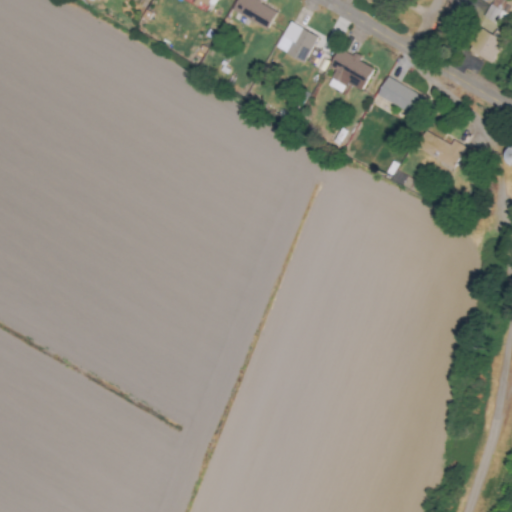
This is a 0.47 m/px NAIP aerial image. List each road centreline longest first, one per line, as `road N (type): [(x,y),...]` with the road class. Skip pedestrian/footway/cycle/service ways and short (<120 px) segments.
road 1 (residential): [(412,53),(418,72),(482,126),(497,152),(511,289)]
road 2 (track): [(511,306),(491,433),(466,511)]
